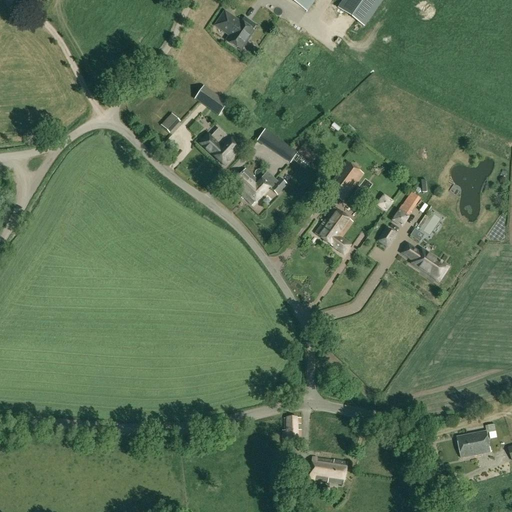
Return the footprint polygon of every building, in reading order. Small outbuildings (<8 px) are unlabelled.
[(289,0),(301,8),(306,0),(289,0)] [(368,0),(351,0),(352,1),(365,10),(371,2),(368,0)] [(239,22),(225,12),(216,25),(230,35),(226,41),(240,50),(253,31),(240,21),(239,22)] [(204,88),(197,97),(220,114),(227,104),(204,88)] [(174,113),(162,122),(170,131),(181,122),(174,113)] [(218,129),(210,137),(208,135),(201,144),(225,166),(240,149),(223,133),(218,129)] [(291,162),(297,152),(264,130),(257,140),(291,162)] [(307,149),(302,146),(297,152),(302,156),(307,149)] [(342,202),(363,174),(346,162),(326,190),(342,202)] [(259,182),(245,170),(231,186),(252,206),(270,187),(261,179),(259,182)] [(278,195),(287,185),(280,179),(270,189),(278,195)] [(383,192),(377,203),(387,209),(393,198),(383,192)] [(401,226),(414,206),(407,201),(393,221),(401,226)] [(344,255),(350,246),(341,239),(353,222),(334,208),(315,235),(334,248),(335,248),(344,255)] [(427,222),(433,216),(429,211),(422,217),(427,222)] [(387,247),(396,234),(387,228),(379,241),(387,247)] [(427,257),(408,245),(402,253),(414,261),(412,263),(421,270),(429,275),(430,272),(439,278),(442,273),(443,274),(448,267),(429,254),(427,257)] [(297,431),(297,425),(301,424),(301,418),(284,418),(285,430),(283,430),(283,448),(302,447),(302,430),(297,431)] [(461,459),(491,453),(486,431),(457,437),(461,459)] [(498,432),(491,434),(493,441),(500,439),(498,432)] [(334,461),(313,458),(309,480),(327,483),(327,484),(343,486),(348,463),(334,461)]
